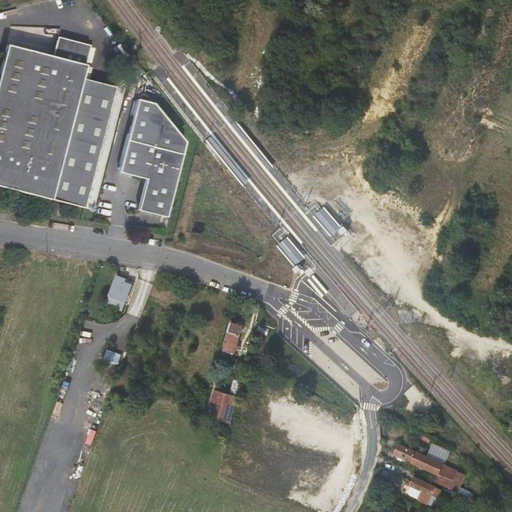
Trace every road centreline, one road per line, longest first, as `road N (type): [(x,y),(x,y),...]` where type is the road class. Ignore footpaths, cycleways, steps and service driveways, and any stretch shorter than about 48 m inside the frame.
road 1 (residential): [(272,291),(158,254),(0,230)]
road 2 (track): [(511,344),(431,320),(338,207)]
